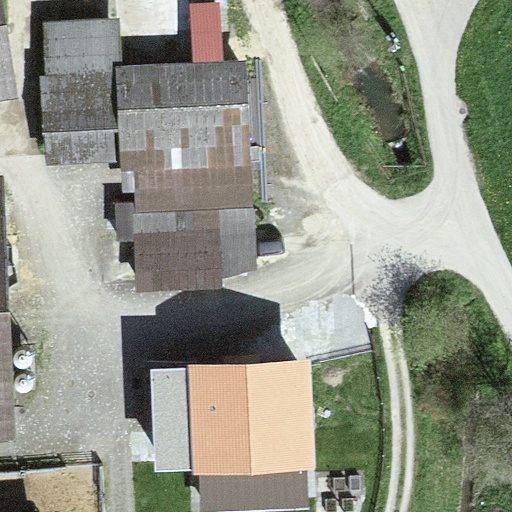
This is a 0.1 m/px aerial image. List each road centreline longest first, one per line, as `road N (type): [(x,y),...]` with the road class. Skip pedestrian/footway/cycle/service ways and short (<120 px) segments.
road 1 (unclassified): [(391,6),(511,321)]
road 2 (track): [(400,283),(408,495),(402,511)]
